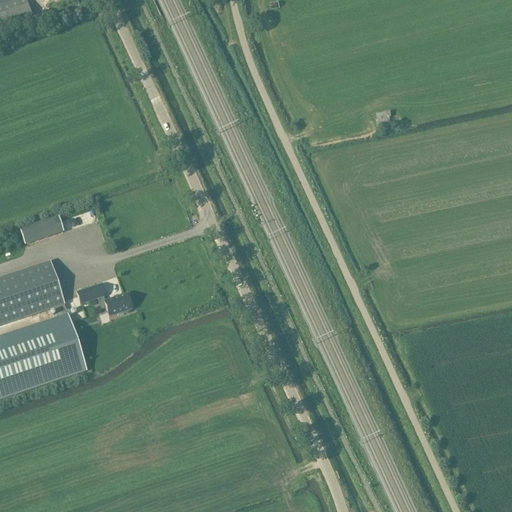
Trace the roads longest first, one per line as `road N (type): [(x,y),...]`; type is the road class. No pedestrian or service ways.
road 1 (tertiary): [(342,511),(112,0)]
road 2 (unclassified): [(456,511),(250,66),(232,0)]
